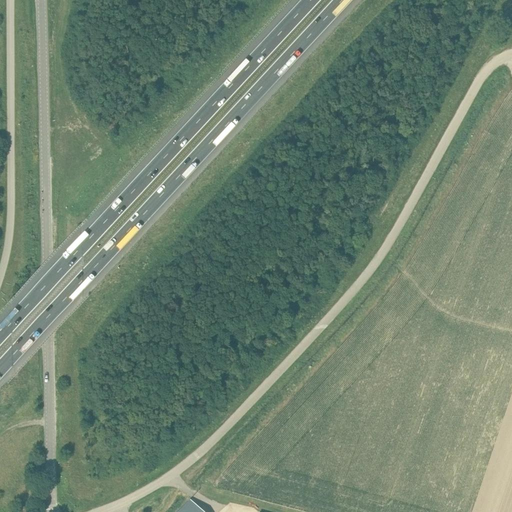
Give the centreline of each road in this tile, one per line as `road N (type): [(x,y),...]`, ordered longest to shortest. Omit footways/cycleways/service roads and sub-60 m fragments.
road 1 (unclassified): [(99,511),(167,478),(310,333),(398,222),(465,96),(486,67),(511,51)]
road 2 (unclassified): [(51,511),(38,0)]
road 3 (motorway): [(0,370),(343,0)]
road 4 (motorway): [(310,0),(0,334)]
road 5 (unclassified): [(0,274),(10,209),(9,0)]
